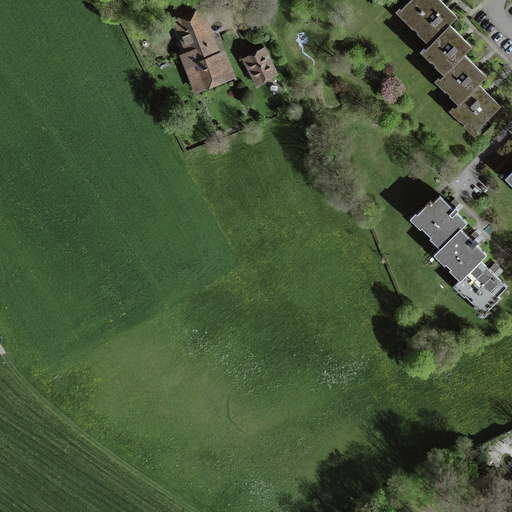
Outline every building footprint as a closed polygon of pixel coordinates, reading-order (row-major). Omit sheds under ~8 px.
[(439,0),(409,0),(400,10),(432,42),(449,25),(457,17),(439,0)] [(190,64),(199,86),(227,74),(219,52),(217,53),(212,43),(200,13),(177,22),(189,52),(180,55),(185,67),(190,64)] [(447,72),(464,55),(471,47),(449,25),(432,42),(425,50),(447,72)] [(246,57),(258,80),(276,70),(263,47),(246,57)] [(478,84),(486,77),(464,55),(447,72),(439,80),(461,102),(478,84)] [(478,84),(461,102),(454,109),(476,131),(500,106),(478,84)] [(437,241),(439,239),(444,243),(444,244),(460,227),(461,228),(467,222),(456,211),(459,209),(456,206),(453,208),(452,207),(440,195),(433,202),(430,200),(417,213),(420,217),(416,221),(437,241)] [(475,238),(473,240),(461,228),(460,227),(444,244),(444,243),(433,254),(434,255),(438,250),(443,255),(441,258),(451,268),(456,273),(459,270),(463,275),(464,276),(480,259),(481,260),(487,253),(476,243),(478,241),(475,238)] [(498,295),(507,286),(481,260),(480,259),(464,276),(463,275),(453,286),(454,286),(458,282),(463,287),(461,289),(480,310),(485,306),(488,309),(500,297),(498,295)]
